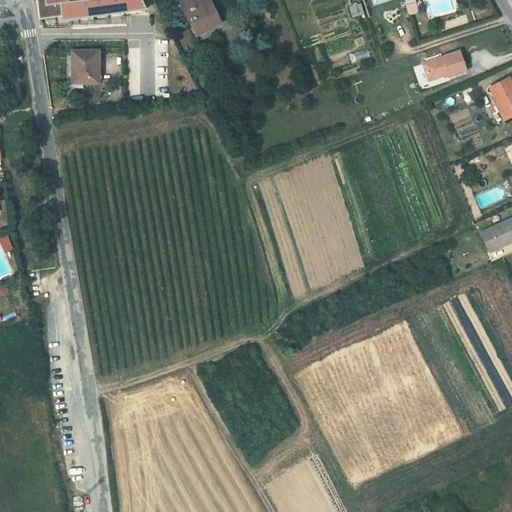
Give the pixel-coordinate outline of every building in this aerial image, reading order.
[(34,0),(37,21),(59,17),(61,21),(145,11),(138,0),(34,0)] [(192,35),(214,25),(202,0),(178,0),(175,2),(192,35)] [(68,51),(68,82),(93,82),(93,51),(68,51)] [(443,75),(460,70),(453,51),(415,63),(421,76),(441,70),(443,75)] [(511,112),(511,93),(504,79),(482,90),(488,104),(493,102),(501,118),(511,112)] [(501,118),(493,102),(488,104),(486,105),(494,122),(501,118)] [(471,158),(463,161),(467,170),(474,167),(471,158)] [(491,246),(511,236),(511,213),(483,227),(491,246)] [(0,246),(3,253),(12,250),(6,235),(0,236),(0,246)]
